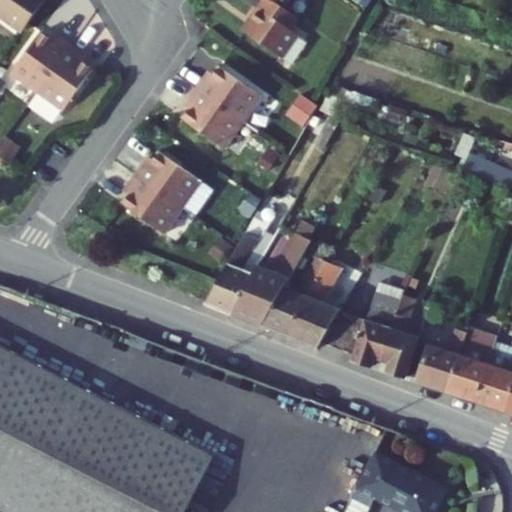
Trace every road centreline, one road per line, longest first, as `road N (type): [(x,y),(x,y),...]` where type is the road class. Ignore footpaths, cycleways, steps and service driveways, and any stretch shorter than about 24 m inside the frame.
road 1 (residential): [(20,259),(511,442)]
road 2 (residential): [(20,259),(143,80),(161,13)]
